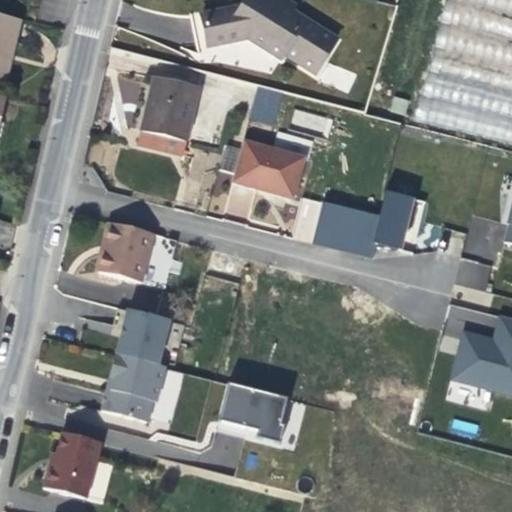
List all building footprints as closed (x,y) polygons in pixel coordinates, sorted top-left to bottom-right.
[(291,15),(270,2),(267,0),(245,0),(239,9),(199,18),(206,49),(246,40),(279,62),(282,57),(314,77),(335,42),(291,15)] [(282,0),(271,0),(270,2),(291,15),(295,8),(282,0)] [(511,0),(445,0),(414,128),(511,152),(511,0)] [(11,51),(19,21),(0,16),(0,74),(5,56),(10,57),(11,51)] [(0,82),(3,83),(10,57),(5,56),(0,74),(0,82)] [(183,144),(196,90),(153,80),(140,134),(183,144)] [(257,89),(249,120),(272,126),(280,95),(257,89)] [(294,111),(291,124),(324,130),(327,117),(294,111)] [(183,144),(140,134),(138,142),(137,146),(179,156),(183,144)] [(303,164),(244,149),(234,188),(261,196),(292,204),(303,164)] [(511,189),(504,225),(501,242),(511,244),(511,189)] [(408,203),(382,195),(379,218),(322,205),(310,246),(330,250),(375,259),(377,245),(397,251),(408,203)] [(164,289),(175,241),(106,225),(101,246),(104,246),(101,260),(98,274),(164,289)] [(486,290),(490,264),(459,259),(455,286),(486,290)] [(156,367),(167,322),(127,312),(122,330),(124,331),(122,339),(120,338),(115,357),(156,367)] [(511,396),(511,319),(497,316),(495,325),(493,337),(461,329),(450,381),(511,396)] [(146,424),(160,368),(156,367),(115,357),(109,379),(112,380),(109,391),(106,391),(101,413),(146,424)] [(476,436),(478,423),(452,419),(450,432),(476,436)] [(86,501),(100,445),(61,434),(55,457),(52,467),(48,466),(42,490),(86,501)]
